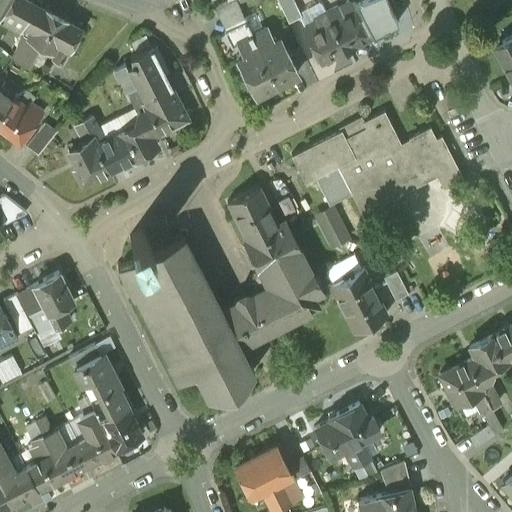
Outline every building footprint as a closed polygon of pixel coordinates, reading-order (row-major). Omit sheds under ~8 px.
[(55,13),(30,0),(7,0),(0,12),(0,15),(17,25),(20,20),(28,25),(32,27),(28,35),(40,42),(55,13)] [(301,14),(294,0),(278,0),(288,20),(301,14)] [(347,0),(344,0),(332,7),(336,16),(329,19),(343,47),(366,35),(347,0)] [(386,0),(357,0),(372,33),(397,21),(386,0)] [(79,26),(55,13),(40,42),(53,49),(58,41),(61,43),(68,46),(79,26)] [(260,13),(245,20),(258,46),(273,39),(260,13)] [(329,19),(321,23),(316,14),(302,22),(320,58),(343,47),(329,19)] [(28,25),(20,20),(17,25),(12,35),(21,39),(28,25)] [(245,20),(226,30),(234,44),(238,42),(244,53),(258,46),(245,20)] [(511,34),(492,45),(510,78),(511,76),(511,34)] [(273,39),(258,46),(277,82),(297,72),(279,36),(273,39)] [(68,46),(61,43),(53,57),(61,61),(68,46)] [(185,117),(149,46),(130,56),(131,64),(127,66),(145,100),(144,100),(147,106),(159,130),(185,117)] [(277,82),(258,46),(244,53),(238,57),(256,93),(277,82)] [(124,61),(113,67),(125,89),(127,88),(138,110),(147,106),(144,100),(124,61)] [(0,78),(0,112),(13,95),(2,87),(0,89),(0,82),(2,80),(0,78)] [(25,89),(14,96),(25,104),(21,109),(24,111),(31,103),(35,97),(25,89)] [(13,95),(0,112),(0,123),(19,138),(41,110),(31,103),(24,111),(21,109),(25,104),(14,96),(13,95)] [(138,110),(135,111),(133,120),(134,122),(123,127),(137,154),(156,144),(151,134),(159,130),(147,106),(138,110)] [(365,125),(345,136),(341,128),(291,153),(304,180),(315,175),(329,202),(351,191),(368,224),(388,214),(381,202),(436,174),(443,187),(462,177),(441,134),(435,136),(429,125),(408,136),(409,137),(400,141),(383,109),(362,119),(365,125)] [(102,138),(90,115),(84,119),(92,134),(95,142),(102,138)] [(44,119),(25,142),(37,152),(56,129),(44,119)] [(84,119),(75,123),(83,139),(92,134),(84,119)] [(102,138),(95,142),(109,168),(137,154),(123,127),(102,138)] [(83,139),(67,147),(76,165),(73,166),(81,182),(109,168),(95,142),(92,134),(83,139)] [(258,184),(228,200),(247,237),(275,223),(267,206),(269,205),(258,184)] [(25,209),(2,191),(0,192),(0,205),(3,212),(1,214),(4,220),(25,209)] [(340,199),(315,209),(329,243),(354,233),(340,199)] [(321,292),(284,219),(275,223),(247,237),(244,239),(267,283),(249,292),(245,291),(239,294),(237,298),(231,301),(232,303),(224,308),(242,343),(317,304),(313,296),(321,292)] [(182,230),(152,245),(142,226),(128,233),(138,253),(117,263),(133,294),(134,293),(167,357),(165,358),(177,381),(197,370),(206,387),(204,388),(207,394),(220,394),(230,391),(238,387),(245,381),(256,370),(253,364),(251,365),(242,347),(244,346),(242,343),(224,308),(220,310),(181,233),(183,232),(182,230)] [(363,266),(329,283),(353,330),(387,312),(363,266)] [(396,269),(383,276),(395,299),(408,292),(396,269)] [(58,270),(33,284),(55,326),(70,318),(63,303),(73,298),(58,270)] [(15,292),(3,298),(19,330),(31,324),(15,292)] [(0,305),(0,346),(16,337),(0,305)] [(511,322),(489,334),(503,360),(511,355),(511,322)] [(489,334),(469,344),(474,354),(467,357),(479,382),(487,378),(492,368),(491,366),(503,360),(489,334)] [(95,341),(68,355),(73,366),(100,352),(95,341)] [(0,357),(0,379),(23,368),(14,351),(0,357)] [(140,432),(117,386),(119,385),(102,351),(100,352),(73,366),(82,382),(91,378),(100,395),(91,399),(95,408),(115,448),(129,442),(127,439),(140,432)] [(467,357),(439,371),(454,401),(474,391),(482,387),(479,382),(467,357)] [(499,400),(487,378),(479,382),(482,387),(491,404),(499,400)] [(491,404),(482,387),(474,391),(494,431),(502,426),(491,404)] [(89,394),(77,400),(84,413),(95,408),(91,399),(90,395),(89,394)] [(358,401),(336,412),(352,443),(360,439),(379,429),(372,415),(367,418),(358,401)] [(115,448),(95,408),(84,413),(91,427),(93,426),(94,430),(77,438),(88,460),(100,454),(101,455),(115,448)] [(336,412),(328,416),(329,418),(315,425),(330,454),(345,446),(352,443),(336,412)] [(64,445),(50,418),(38,425),(51,451),(64,445)] [(487,421),(468,434),(475,444),(494,431),(487,421)] [(51,451),(38,425),(28,429),(40,452),(41,451),(43,455),(51,451)] [(64,445),(51,451),(63,473),(88,460),(77,438),(64,445)] [(376,469),(360,439),(352,443),(367,472),(376,469)] [(367,472),(352,443),(345,446),(359,475),(367,472)] [(275,444),(236,464),(251,493),(260,488),(271,509),(301,494),(275,444)] [(27,464),(25,464),(37,486),(63,473),(51,451),(43,455),(27,464)] [(27,464),(21,452),(16,455),(22,466),(25,464),(27,464)] [(304,452),(292,459),(300,473),(313,466),(304,452)] [(7,468),(0,453),(0,477),(9,473),(6,468),(7,468)] [(404,459),(380,467),(388,490),(408,486),(410,486),(404,459)] [(9,473),(0,477),(0,478),(11,500),(37,486),(25,464),(22,466),(9,473)] [(511,471),(502,480),(511,492),(511,471)] [(0,505),(11,500),(0,478),(0,505)] [(388,490),(342,501),(344,511),(393,511),(413,507),(408,486),(388,490)] [(162,505),(143,511),(171,511),(170,508),(171,506),(163,503),(162,505)]
